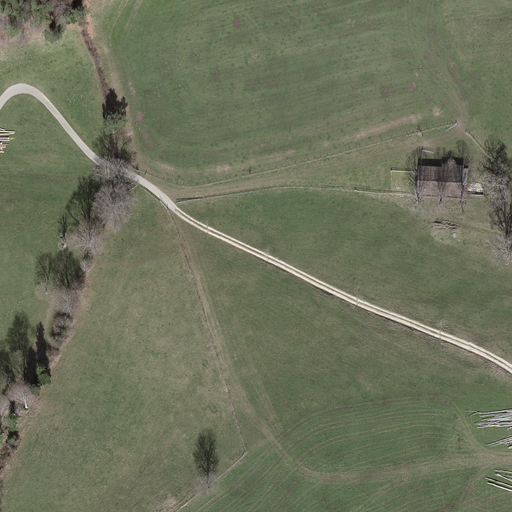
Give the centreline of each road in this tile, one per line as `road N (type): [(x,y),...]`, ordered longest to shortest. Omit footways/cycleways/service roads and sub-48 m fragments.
road 1 (track): [(511,372),(206,229),(148,185),(110,173),(35,89),(0,104)]
road 2 (track): [(0,421),(76,230),(96,210),(104,168)]
road 3 (track): [(309,178),(159,195)]
